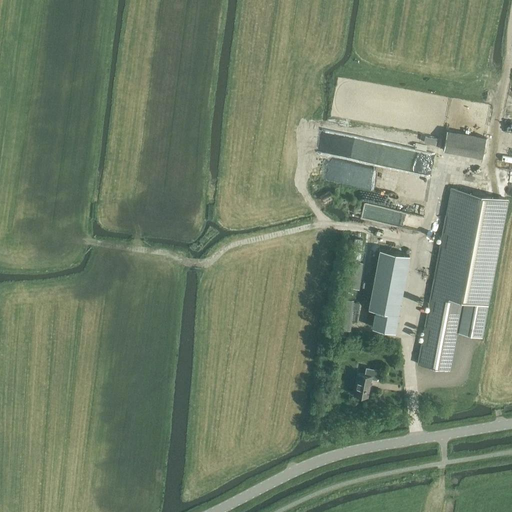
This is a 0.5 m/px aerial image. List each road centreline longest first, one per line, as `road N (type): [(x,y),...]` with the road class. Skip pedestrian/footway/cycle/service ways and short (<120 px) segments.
road 1 (tertiary): [(511,426),(334,457),(220,511)]
road 2 (track): [(426,240),(444,159),(489,169),(511,30)]
road 3 (track): [(426,240),(318,225),(229,246),(206,264)]
road 4 (track): [(67,227),(86,243),(206,264)]
